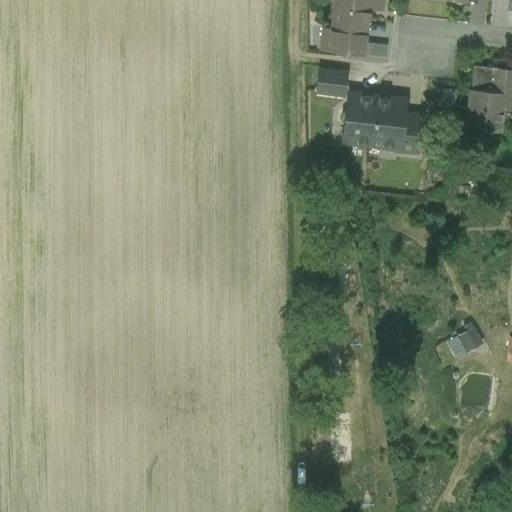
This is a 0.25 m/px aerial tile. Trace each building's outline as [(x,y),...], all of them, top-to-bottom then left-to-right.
[(335,0),(332,28),(365,32),(369,3),(383,5),(383,0),(335,0)] [(365,32),(332,28),(329,50),(363,54),(365,32)] [(387,45),(364,42),(363,54),(386,57),(387,45)] [(497,69),(473,66),(471,90),(494,93),(497,69)] [(494,93),(471,90),(466,129),(499,133),(504,104),(511,104),(511,70),(497,69),(494,93)] [(375,97),(349,94),(347,110),(342,113),(341,122),(345,127),(353,128),(351,142),(369,144),(375,97)] [(404,101),(375,97),(369,144),(397,147),(398,143),(399,143),(403,113),(404,101)] [(421,115),(403,113),(399,143),(398,143),(397,147),(397,151),(416,154),(421,115)] [(444,339),(453,356),(481,341),(471,324),(444,339)]
